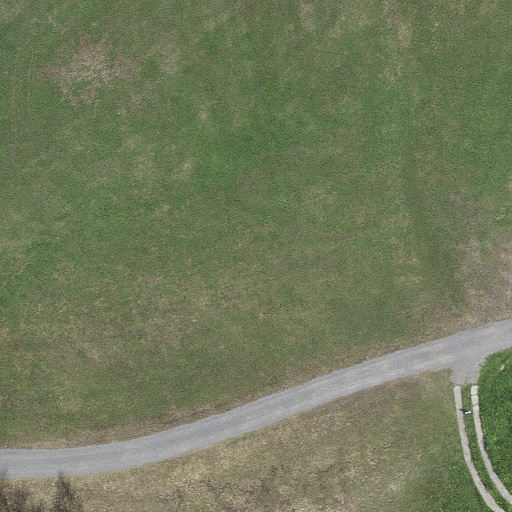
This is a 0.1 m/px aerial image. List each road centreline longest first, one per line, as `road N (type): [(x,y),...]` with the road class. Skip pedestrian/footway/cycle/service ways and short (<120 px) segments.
road 1 (track): [(511,342),(369,377),(167,448),(56,472),(0,472)]
road 2 (track): [(474,351),(452,463),(505,511)]
